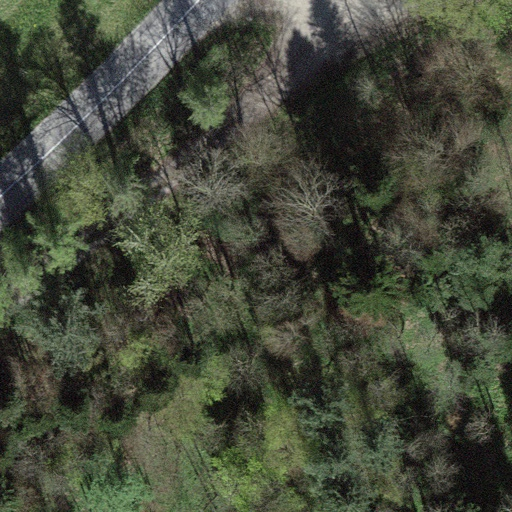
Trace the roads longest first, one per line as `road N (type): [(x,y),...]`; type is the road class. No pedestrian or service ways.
road 1 (track): [(324,0),(318,36),(297,76),(0,294)]
road 2 (tertiary): [(199,0),(0,174)]
